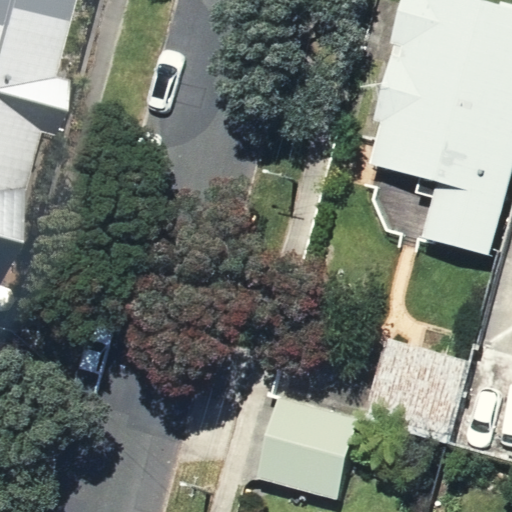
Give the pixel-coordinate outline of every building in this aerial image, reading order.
[(93,0),(0,0),(0,235),(30,244),(93,0)] [(511,6),(489,0),(438,0),(389,183),(449,199),(428,275),(509,297),(511,287),(511,6)] [(118,481),(221,506),(255,365),(153,340),(118,481)] [(401,349),(380,430),(392,433),(511,464),(511,345),(499,342),(491,372),(446,361),(401,349)] [(314,511),(370,511),(392,433),(380,430),(281,404),(256,497),(314,511)]
